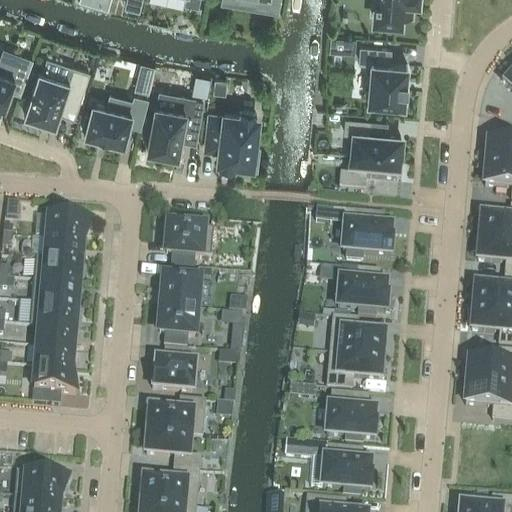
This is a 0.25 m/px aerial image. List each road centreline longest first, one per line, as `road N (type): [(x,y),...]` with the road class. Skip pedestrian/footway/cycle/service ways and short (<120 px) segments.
road 1 (residential): [(511,27),(478,64),(460,114),(427,511)]
road 2 (residential): [(113,429),(132,191)]
